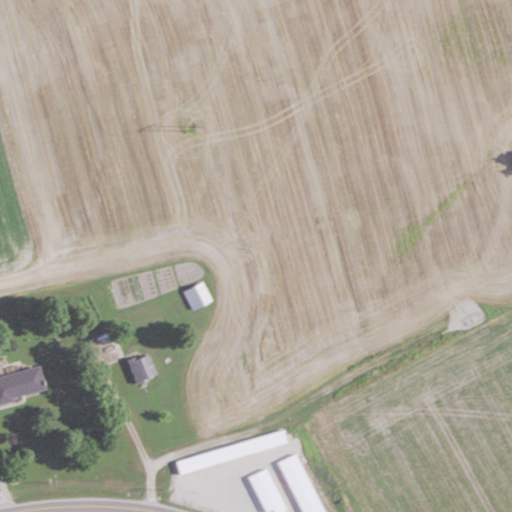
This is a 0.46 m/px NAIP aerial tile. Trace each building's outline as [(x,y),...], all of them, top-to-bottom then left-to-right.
[(184,291),(192,310),(211,301),(203,283),(184,291)] [(133,380),(154,378),(151,355),(130,358),(133,380)] [(0,401),(45,392),(39,366),(0,374),(0,401)] [(179,475),(222,468),(220,459),(177,466),(179,475)] [(301,511),(290,481),(281,485),(291,511),(301,511)]
